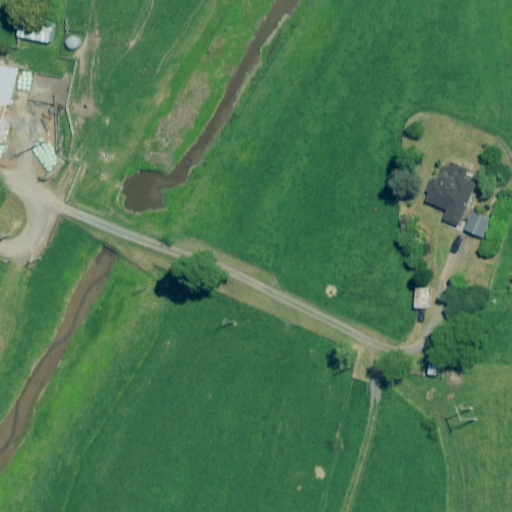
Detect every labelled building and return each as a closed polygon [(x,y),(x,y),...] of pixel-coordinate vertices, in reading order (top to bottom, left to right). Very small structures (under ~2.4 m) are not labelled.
[(57,28),(24,23),(22,37),(55,42),(57,28)] [(86,40),(74,35),(70,46),(81,51),(86,40)] [(22,69),(3,65),(0,78),(0,142),(6,144),(14,106),(15,106),(22,69)] [(470,232),(491,239),(498,218),(479,211),(481,206),(475,204),(485,177),(455,167),(451,181),(439,177),(431,202),(453,209),(449,220),(465,226),(467,218),(474,220),(470,232)] [(434,288),(421,287),(418,308),(432,309),(434,288)] [(445,365),(434,364),(433,375),(443,376),(445,365)]
